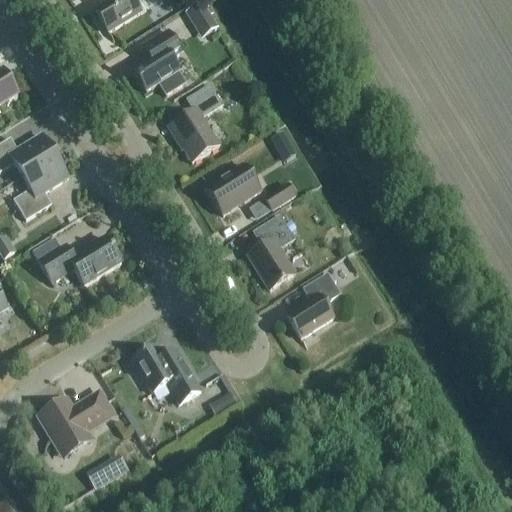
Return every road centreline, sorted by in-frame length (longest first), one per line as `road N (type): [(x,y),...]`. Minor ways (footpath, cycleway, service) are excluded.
road 1 (residential): [(47,0),(258,333),(259,355),(249,366),(223,363),(181,298)]
road 2 (residential): [(181,298),(0,0)]
road 3 (residential): [(0,417),(5,402),(181,298)]
